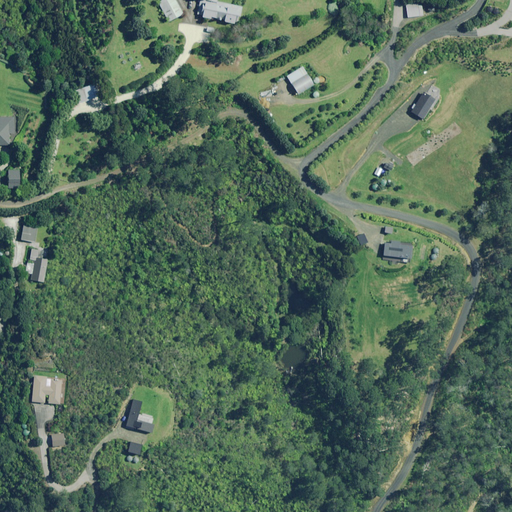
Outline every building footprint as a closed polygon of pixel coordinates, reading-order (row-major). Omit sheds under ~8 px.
[(183,14),(175,0),(162,0),(159,2),(170,21),(183,14)] [(200,0),(197,17),(210,19),(211,18),(224,20),(224,22),(234,24),(235,15),(241,16),(242,7),(217,2),(217,0),(210,0),(210,3),(205,2),(205,0),(200,0)] [(418,6),(417,4),(406,5),(407,18),(423,16),(421,6),(418,6)] [(314,86),(303,67),(286,77),(297,96),(314,86)] [(98,97),(94,84),(75,91),(79,104),(98,97)] [(14,128),(15,112),(0,111),(0,139),(9,140),(9,128),(14,128)] [(19,189),(19,170),(7,170),(8,189),(19,189)] [(37,228),(23,225),(20,240),(35,243),(37,228)] [(383,241),(382,259),(410,262),(411,244),(399,242),(400,239),(391,239),(390,241),(383,241)] [(43,251),(31,249),(29,260),(34,261),(31,280),(43,283),(47,260),(42,259),(43,251)] [(46,378),(34,377),(32,402),(44,403),(45,395),(49,395),(48,404),(59,405),(61,382),(50,381),(49,387),(46,386),(46,378)] [(143,402),(131,399),(128,410),(127,410),(123,426),(151,434),(153,424),(137,420),(139,412),(141,412),(143,402)] [(63,434),(52,435),(52,447),(64,446),(63,434)] [(140,459),(128,455),(126,460),(138,464),(140,459)]
